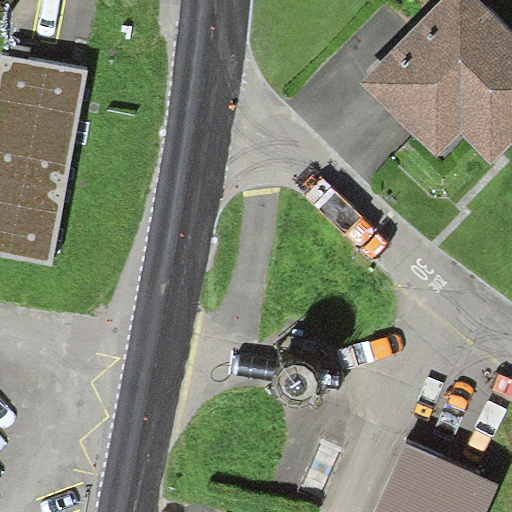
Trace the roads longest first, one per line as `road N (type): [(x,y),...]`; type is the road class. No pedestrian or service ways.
road 1 (secondary): [(125,511),(202,116)]
road 2 (residential): [(202,116),(241,127),(315,174),(511,343)]
